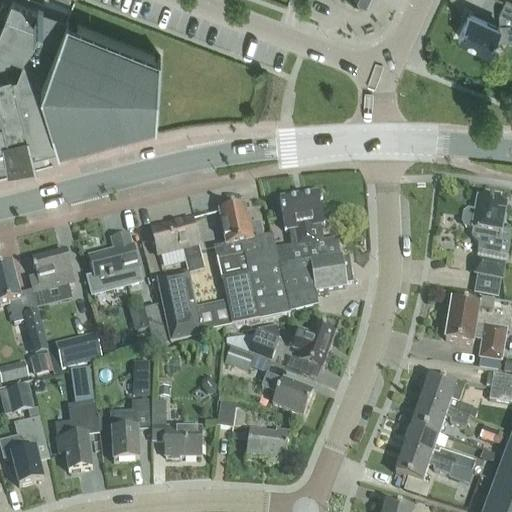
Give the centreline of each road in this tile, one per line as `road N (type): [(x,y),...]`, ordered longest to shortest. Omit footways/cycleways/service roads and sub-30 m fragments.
road 1 (residential): [(311,508),(377,336),(388,273),(378,140)]
road 2 (secondary): [(288,145),(226,152),(0,209)]
road 3 (residential): [(311,508),(170,498),(92,511)]
road 4 (unclassified): [(378,73),(178,0)]
road 5 (secondary): [(511,152),(378,140)]
